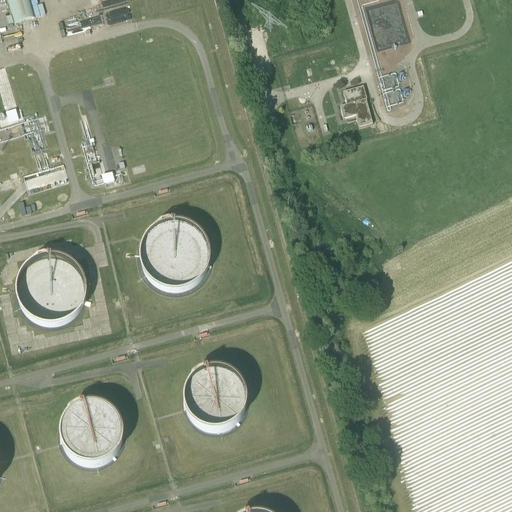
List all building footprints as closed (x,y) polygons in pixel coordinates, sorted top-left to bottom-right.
[(29,0),(7,0),(14,25),(35,19),(29,0)] [(363,88),(343,94),(347,107),(340,109),(343,121),(356,118),(359,130),(372,126),(366,101),(365,102),(364,98),(366,97),(363,88)] [(9,123),(19,121),(17,111),(7,114),(9,123)] [(145,245),(143,249),(141,255),(141,259),(141,264),(142,270),(145,277),(148,282),(152,286),(157,290),(163,293),(169,294),(175,295),(181,294),(186,293),(192,290),(197,287),(201,283),(204,279),(206,274),(208,269),(209,264),(209,259),(209,255),(207,250),(205,244),(201,239),(196,234),(190,230),(184,228),(179,227),(172,226),(165,227),(158,230),(152,235),(147,240),(145,245)] [(49,261),(45,261),(39,262),(34,264),(29,268),(26,272),(23,276),(20,281),(18,287),(17,293),(17,299),(19,305),(21,310),(24,316),(28,320),(35,325),(41,328),(48,329),(55,329),(61,327),(68,325),(73,321),(78,317),(82,311),(84,304),(86,298),(85,290),(84,284),(81,277),(75,271),(70,266),(64,263),(56,261),(49,261)] [(203,377),(198,379),(192,385),(188,392),(186,399),(185,405),(186,413),(189,420),(195,428),(202,432),(209,435),(219,435),(229,432),(236,427),(242,419),(245,411),(246,402),(244,393),(240,386),(232,379),(222,375),(211,374),(203,377)] [(80,411),(74,414),(68,419),(64,426),(62,433),(61,440),(62,448),(66,455),(71,462),(78,466),(86,469),(96,469),(105,466),(113,461),(118,453),(121,445),(122,436),(120,428),(116,421),(108,413),(98,409),(88,408),(80,411)]
